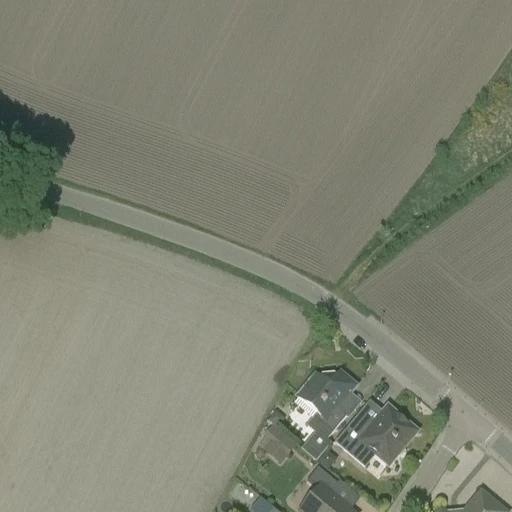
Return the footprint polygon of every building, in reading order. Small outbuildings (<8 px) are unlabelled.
[(327,443),(333,436),(346,420),(348,418),(339,410),(350,396),(356,389),(340,376),(337,379),(334,377),(322,378),(319,381),(316,378),(297,400),(298,401),(317,417),(315,421),(307,430),(314,436),(301,452),(316,465),(331,446),(327,443)] [(358,421),(337,447),(365,470),(375,457),(389,469),(417,435),(388,411),(370,432),(358,421)] [(264,439),(258,449),(280,467),(295,448),(272,427),(263,439),(264,439)] [(346,511),(335,502),(343,492),(318,471),(306,486),(317,495),(302,511),(346,511)] [(439,511),(500,511),(481,495),(465,511),(441,511),(440,511),(439,511)]
